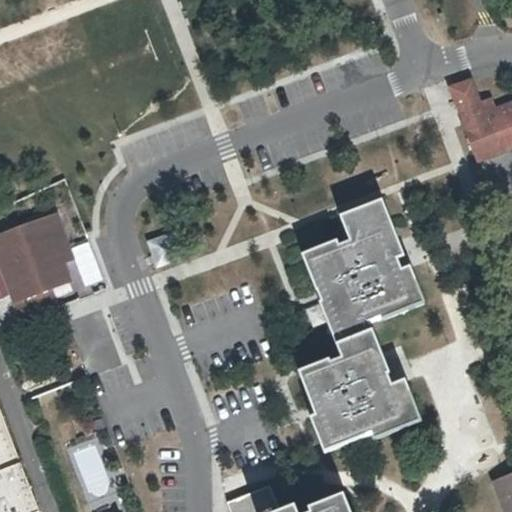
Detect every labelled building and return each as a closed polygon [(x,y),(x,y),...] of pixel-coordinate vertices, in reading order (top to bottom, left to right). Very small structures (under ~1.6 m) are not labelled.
[(511,99),(496,106),(493,96),(482,100),(472,77),(448,86),(478,164),(511,149),(511,99)] [(312,415),(325,449),(374,430),(377,436),(422,418),(406,376),(393,381),(389,372),(392,371),(372,319),(380,316),(381,320),(429,301),(412,259),(402,263),(399,255),(405,252),(383,196),(340,213),(350,238),(341,242),(337,237),(301,251),(341,355),(331,359),(329,356),(300,368),(318,413),(312,415)] [(55,213),(0,233),(0,265),(21,320),(57,306),(46,277),(66,270),(63,261),(60,253),(66,241),(55,213)] [(173,231),(146,241),(156,268),(183,259),(173,231)] [(0,511),(38,511),(0,416),(0,511)] [(511,511),(511,470),(488,480),(499,511),(511,511)] [(354,511),(350,502),(325,511),(285,511),(276,491),(237,508),(238,511),(354,511)]
